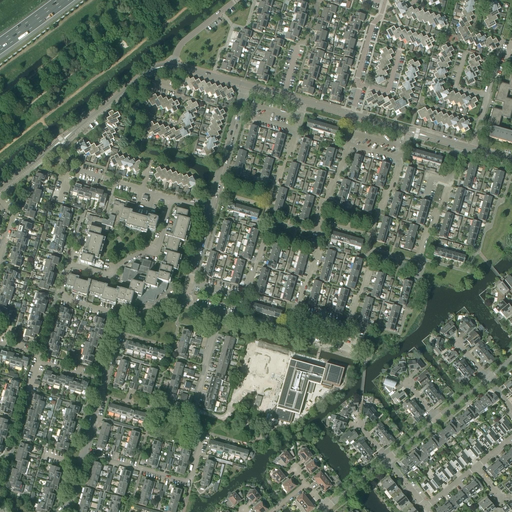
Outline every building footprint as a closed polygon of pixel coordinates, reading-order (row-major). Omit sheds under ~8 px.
[(467,0),(465,2),(466,5),(467,5),(469,9),(473,7),(476,5),(474,1),(470,3),(468,0),(467,0)] [(398,2),(395,3),(399,11),(406,6),(404,3),(400,5),(398,1),(398,2)] [(496,1),(489,5),(491,9),(491,8),(493,12),(497,10),(500,8),(496,1)] [(260,2),(258,9),(267,11),(269,7),(265,6),(266,4),(263,3),(260,2)] [(297,4),(296,8),(305,10),(307,4),(305,3),(301,2),(301,5),(297,4)] [(328,5),(326,9),(326,10),(330,10),(329,13),(332,13),(332,14),(335,14),(337,8),(328,5)] [(463,7),(465,10),(467,14),(471,12),(475,10),(473,7),(469,9),(467,5),(466,5),(463,7)] [(406,6),(399,11),(403,18),(406,16),(404,12),(408,10),(406,6)] [(294,14),(297,15),(300,16),(301,14),(304,15),(304,14),(306,15),(306,14),(307,14),(308,11),(305,10),(296,8),(294,14)] [(408,10),(404,12),(406,16),(408,19),(412,17),(410,14),(414,11),(413,11),(412,8),(408,10)] [(491,9),(487,10),(489,14),(491,18),(495,16),(499,14),(497,10),(493,12),(491,8),(491,9)] [(256,15),(259,16),(262,17),(263,15),(266,15),(267,11),(258,9),(256,15)] [(324,9),(322,15),(331,18),(332,14),(332,13),(329,13),(330,10),(326,10),(326,9),(324,9)] [(414,11),(410,14),(412,17),(414,21),(417,19),(415,15),(419,13),(417,9),(413,11),(414,11)] [(461,12),(463,16),(464,16),(466,20),(469,17),(470,18),(473,16),(471,12),(467,14),(465,10),(461,12)] [(419,13),(415,15),(417,19),(419,22),(423,21),(423,20),(421,17),(424,15),(424,14),(422,11),(419,13)] [(424,15),(421,17),(423,20),(423,21),(425,24),(428,22),(426,18),(430,16),(428,12),(424,14),(424,15)] [(356,13),(355,17),(358,18),(357,20),(361,21),(361,22),(363,22),(365,15),(356,13)] [(297,15),(296,19),(305,22),(307,15),(306,15),(304,14),(304,15),(301,14),(300,16),(297,15)] [(430,16),(426,18),(428,22),(430,26),(434,24),(432,20),(435,18),(435,17),(433,14),(430,16)] [(489,14),(486,16),(488,19),(490,23),(494,21),(497,19),(495,16),(491,18),(489,14)] [(259,16),(258,20),(267,23),(269,16),(266,15),(263,15),(262,17),(259,16)] [(322,15),(321,19),(324,20),(323,22),(327,23),(327,24),(329,24),(331,18),(322,15)] [(435,18),(432,20),(434,24),(435,27),(439,25),(437,21),(441,19),(439,15),(435,17),(435,18)] [(460,18),(462,21),(464,25),(468,23),(472,21),(470,18),(469,17),(466,20),(464,16),(463,16),(460,18)] [(352,17),(350,23),(359,26),(361,22),(361,21),(357,20),(358,18),(355,17),(352,17)] [(441,19),(437,21),(439,25),(441,29),(445,26),(448,24),(446,21),(444,17),(441,19)] [(296,19),(294,23),(294,24),(298,25),(297,27),(300,27),(300,28),(303,28),(305,22),(296,19)] [(318,19),(316,25),(326,28),(327,24),(327,23),(323,22),(324,20),(321,19),(318,19)] [(485,22),(482,24),(484,28),(487,26),(488,29),(496,25),(494,21),(490,23),(488,19),(484,21),(485,22)] [(258,20),(257,24),(260,25),(259,27),(263,28),(262,28),(265,29),(267,23),(258,20)] [(458,23),(460,27),(461,27),(463,30),(466,28),(467,29),(470,27),(468,23),(464,25),(462,21),(458,23)] [(257,24),(254,23),(252,30),(261,33),(262,28),(263,28),(259,27),(260,25),(257,24)] [(292,23),(290,29),(299,32),(300,28),(300,27),(297,27),(298,25),(294,24),(294,23),(292,23)] [(350,23),(349,27),(352,28),(352,30),(355,31),(355,32),(358,32),(359,26),(350,23)] [(315,32),(317,32),(320,33),(321,31),(324,32),(326,28),(316,25),(315,32)] [(347,26),(345,33),(354,36),(355,32),(355,31),(352,30),(352,28),(349,27),(347,26)] [(390,39),(394,37),(392,33),(396,31),(394,27),(386,31),(390,39)] [(457,29),(461,36),(468,32),(467,29),(466,28),(463,30),(461,27),(460,27),(457,29)] [(289,33),(292,34),(292,37),(295,37),(295,38),(297,38),(299,32),(290,29),(288,29),(287,33),(289,33)] [(396,40),(399,38),(400,38),(397,34),(401,32),(399,29),(396,31),(392,33),(394,37),(396,40)] [(241,34),(245,35),(244,37),(247,38),(250,39),(252,32),(243,30),(241,34)] [(401,42),(405,40),(403,36),(407,34),(405,30),(401,32),(397,34),(400,38),(399,38),(401,42)] [(317,32),(316,36),(325,39),(327,32),(324,32),(321,31),(320,33),(317,32)] [(407,43),(410,41),(408,38),(412,35),(410,32),(407,34),(403,36),(405,40),(407,43)] [(465,43),(468,41),(469,41),(467,37),(470,35),(468,32),(461,36),(465,43)] [(239,33),(237,40),(246,42),(247,38),(244,37),(245,35),(241,34),(239,33)] [(289,33),(287,33),(286,33),(284,39),(294,42),(295,38),(295,37),(292,37),(292,34),(289,33)] [(343,40),(346,40),(349,41),(349,39),(353,40),(354,36),(345,33),(343,40)] [(412,45),(416,43),(414,39),(418,37),(417,37),(415,33),(412,35),(408,38),(410,41),(412,45)] [(470,45),(474,43),(472,39),(476,37),(474,33),(470,35),(467,37),(469,41),(468,41),(470,45)] [(418,46),(421,44),(419,41),(423,38),(421,35),(417,37),(418,37),(414,39),(416,43),(418,46)] [(476,46),(479,44),(477,40),(481,38),(479,35),(476,37),(472,39),(474,43),(476,46)] [(314,43),(317,44),(320,45),(321,42),(324,43),(325,39),(316,36),(314,43)] [(423,48),(427,46),(425,42),(428,40),(426,36),(423,38),(419,41),(421,44),(423,48)] [(481,48),(485,46),(483,42),(487,40),(485,36),(481,38),(477,40),(479,44),(481,48)] [(427,46),(429,50),(432,47),(431,44),(434,42),(432,38),(428,40),(425,42),(427,46)] [(487,49),(490,47),(488,44),(492,41),(490,38),(487,40),(483,42),(485,46),(487,49)] [(274,43),(277,44),(276,46),(280,47),(282,48),(284,41),(275,39),(274,43)] [(346,40),(344,44),(353,47),(355,40),(353,40),(349,39),(349,41),(346,40)] [(490,47),(492,51),(496,49),(494,45),(498,43),(495,39),(492,41),(488,44),(490,47)] [(236,44),(239,45),(239,47),(242,48),(244,49),(246,42),(237,40),(236,44)] [(271,42),(269,49),(278,52),(280,47),(276,46),(277,44),(274,43),(271,42)] [(317,44),(315,48),(325,51),(326,44),(324,43),(321,42),(320,45),(317,44)] [(233,43),(232,50),(241,52),(243,53),(244,49),(242,48),(239,47),(239,45),(236,44),(233,43)] [(343,51),(345,52),(348,53),(349,50),(352,51),(353,47),(344,44),(343,51)] [(445,46),(442,48),(443,51),(444,51),(446,55),(450,53),(453,51),(451,47),(447,49),(445,46)] [(382,50),(383,54),(384,54),(386,58),(390,55),(390,56),(393,54),(391,50),(387,52),(385,48),(382,50)] [(268,53),(271,54),(271,56),(274,57),(276,58),(278,52),(269,49),(268,53)] [(230,54),(234,55),(233,57),(236,58),(239,59),(241,52),(232,50),(230,54)] [(315,50),(314,54),(317,55),(316,58),(320,59),(322,59),(324,53),(315,50)] [(345,52),(344,56),(353,59),(355,52),(352,51),(349,50),(348,53),(345,52)] [(443,51),(440,53),(442,57),(444,60),(448,58),(452,57),(450,53),(446,55),(444,51),(443,51)] [(266,52),(264,59),(273,61),(274,57),(271,56),(271,54),(268,53),(266,52)] [(228,53),(226,60),(235,62),(236,58),(233,57),(234,55),(230,54),(228,53)] [(311,54),(309,60),(318,63),(320,59),(316,58),(317,55),(314,54),(311,54)] [(380,56),(382,59),(384,63),(388,61),(392,59),(390,56),(390,55),(386,58),(384,54),(383,54),(380,56)] [(473,55),(469,57),(471,61),(471,60),(474,64),(477,62),(481,60),(484,61),(485,58),(479,56),(475,58),(473,55)] [(442,57),(438,59),(440,62),(441,62),(443,66),(446,64),(447,64),(450,62),(448,58),(444,60),(442,57)] [(343,58),(342,62),(342,63),(345,63),(345,66),(348,66),(348,67),(350,67),(352,61),(343,58)] [(263,63),(266,64),(265,66),(269,67),(268,67),(271,68),(273,61),(264,59),(263,63)] [(378,61),(380,65),(381,65),(383,68),(386,66),(387,67),(390,65),(388,61),(384,63),(382,59),(378,61)] [(225,64),(228,65),(227,67),(231,68),(233,69),(235,62),(226,60),(225,64)] [(307,67),(310,68),(310,67),(313,68),(314,66),(317,67),(318,63),(309,60),(307,67)] [(471,61),(468,62),(470,66),(472,70),(476,68),(479,66),(477,62),(474,64),(471,60),(471,61)] [(257,61),(256,68),(258,69),(267,71),(268,67),(269,67),(265,66),(266,64),(263,63),(260,62),(257,61)] [(412,61),(408,63),(410,66),(412,70),(416,68),(420,66),(418,62),(414,64),(412,61)] [(340,62),(338,68),(347,71),(348,67),(348,66),(345,66),(345,63),(342,63),(342,62),(340,62)] [(440,62),(437,64),(439,68),(441,71),(445,69),(449,67),(447,64),(446,64),(443,66),(441,62),(440,62)] [(222,63),(220,70),(229,72),(231,68),(227,67),(228,65),(225,64),(222,63)] [(377,67),(379,70),(381,74),(385,72),(389,70),(387,67),(386,66),(383,68),(381,65),(380,65),(377,67)] [(310,68),(309,72),(318,74),(320,68),(317,67),(314,66),(313,68),(310,67),(310,68)] [(410,66),(407,68),(409,72),(411,75),(415,73),(418,72),(416,68),(412,70),(410,66)] [(470,66),(466,68),(468,71),(470,75),(474,73),(478,71),(476,68),(472,70),(470,66)] [(336,75),(338,76),(338,75),(342,76),(342,74),(346,75),(347,71),(338,68),(336,75)] [(439,68),(435,70),(437,73),(440,77),(443,75),(447,73),(445,69),(441,71),(439,68)] [(258,69),(256,75),(259,76),(262,77),(263,75),(266,76),(266,75),(267,71),(258,69)] [(375,72),(377,76),(378,76),(380,79),(383,77),(384,77),(387,75),(385,72),(381,74),(379,70),(375,72)] [(468,71),(465,73),(467,77),(469,81),(473,78),(473,79),(476,77),(474,73),(470,75),(468,71)] [(309,72),(308,76),(311,77),(310,79),(314,80),(316,81),(318,74),(309,72)] [(409,72),(405,74),(407,77),(409,81),(413,79),(417,77),(415,73),(411,75),(409,72)] [(437,73),(434,75),(436,79),(438,82),(442,80),(445,78),(443,75),(440,77),(437,73)] [(338,76),(337,80),(346,82),(348,76),(346,75),(342,74),(342,76),(338,75),(338,76)] [(259,76),(258,80),(267,83),(269,76),(266,75),(266,76),(263,75),(262,77),(259,76)] [(305,75),(303,82),(312,84),(314,80),(310,79),(311,77),(308,76),(305,75)] [(378,76),(377,76),(374,78),(378,85),(385,81),(384,77),(383,77),(380,79),(378,76)] [(190,81),(190,80),(188,77),(180,81),(184,88),(188,86),(186,83),(190,81)] [(407,77),(404,79),(406,83),(408,86),(412,84),(415,82),(413,79),(409,81),(407,77)] [(467,77),(463,79),(467,86),(475,82),(473,79),(473,78),(469,81),(467,77)] [(195,82),(193,78),(190,80),(190,81),(186,83),(188,86),(190,90),(193,88),(191,84),(195,82)] [(436,79),(432,81),(434,84),(436,88),(440,86),(444,84),(442,80),(438,82),(436,79)] [(195,92),(199,90),(199,89),(197,86),(201,84),(199,80),(195,82),(191,84),(193,88),(195,92)] [(337,80),(336,84),(339,85),(339,87),(342,88),(344,89),(346,82),(337,80)] [(201,93),(204,91),(202,87),(206,85),(204,82),(201,84),(197,86),(199,89),(199,90),(201,93)] [(301,88),(304,89),(307,90),(308,87),(311,88),(312,84),(303,82),(301,88)] [(206,95),(210,93),(208,89),(212,87),(211,87),(209,83),(206,85),(202,87),(204,91),(206,95)] [(334,83),(332,90),(341,92),(342,88),(339,87),(339,85),(336,84),(334,83)] [(406,83),(402,85),(404,88),(406,92),(410,90),(414,88),(412,84),(408,86),(406,83)] [(495,101),(504,103),(509,85),(500,83),(495,101)] [(434,84),(431,86),(433,91),(435,93),(442,89),(440,86),(436,88),(434,84)] [(212,96),(215,94),(213,90),(217,88),(215,85),(211,87),(212,87),(208,89),(210,93),(212,96)] [(217,98),(221,96),(219,92),(222,90),(220,86),(217,88),(213,90),(215,94),(217,98)] [(304,89),(303,93),(312,96),(314,89),(311,88),(308,87),(307,90),(304,89)] [(223,99),(226,97),(224,94),(228,91),(226,88),(222,90),(219,92),(221,96),(223,99)] [(404,88),(401,90),(403,94),(403,93),(405,97),(409,95),(412,93),(410,90),(406,92),(404,88)] [(226,97),(228,101),(232,99),(230,95),(233,93),(231,89),(228,91),(224,94),(226,97)] [(442,89),(435,93),(436,95),(439,100),(442,98),(440,95),(444,92),(442,89)] [(330,96),(332,97),(336,98),(336,95),(340,96),(341,92),(332,90),(330,96)] [(444,92),(440,95),(442,98),(444,102),(448,100),(446,96),(450,94),(448,90),(444,92)] [(450,94),(446,96),(448,100),(450,103),(453,102),(453,101),(451,98),(455,96),(455,95),(453,92),(450,94)] [(369,99),(365,101),(367,105),(371,103),(371,102),(375,100),(373,97),(371,93),(367,95),(369,99)] [(403,94),(399,96),(401,99),(403,103),(407,101),(411,99),(409,95),(405,97),(403,93),(403,94)] [(455,96),(451,98),(453,101),(453,102),(455,105),(459,103),(457,99),(461,97),(460,97),(458,93),(455,95),(455,96)] [(152,107),(155,105),(153,101),(157,99),(155,95),(148,99),(152,107)] [(332,97),(331,101),(340,104),(342,97),(340,96),(336,95),(336,98),(332,97)] [(375,100),(371,102),(371,103),(373,106),(376,104),(380,102),(378,98),(376,95),(373,97),(375,100)] [(461,97),(457,99),(459,103),(461,107),(462,106),(464,105),(464,104),(462,101),(466,99),(466,98),(464,95),(460,97),(461,97)] [(380,102),(376,104),(378,108),(382,106),(386,103),(383,100),(384,100),(382,96),(378,98),(380,102)] [(157,108),(161,106),(159,102),(163,100),(162,100),(161,97),(157,99),(153,101),(155,105),(157,108)] [(466,99),(462,101),(464,104),(464,105),(462,106),(464,109),(465,109),(466,109),(466,108),(470,106),(468,102),(471,100),(469,97),(466,98),(466,99)] [(163,110),(166,108),(164,104),(168,102),(166,98),(162,100),(163,100),(159,102),(161,106),(163,110)] [(386,103),(382,106),(384,109),(387,107),(391,105),(389,101),(387,98),(384,100),(383,100),(386,103)] [(471,100),(468,102),(470,106),(471,110),(475,107),(474,104),(477,102),(475,98),(471,100)] [(391,105),(387,107),(389,111),(393,109),(396,107),(394,103),(393,99),(389,101),(391,105)] [(401,99),(398,101),(402,108),(402,109),(404,112),(406,111),(405,108),(404,107),(409,104),(407,101),(403,103),(401,99)] [(501,116),(509,119),(511,109),(511,100),(506,99),(501,116)] [(168,111),(172,109),(170,106),(173,103),(171,100),(168,102),(164,104),(166,108),(168,111)] [(172,109),(174,113),(177,111),(176,107),(179,105),(177,101),(173,103),(170,106),(172,109)] [(194,108),(194,109),(198,107),(196,103),(192,105),(190,101),(186,103),(188,107),(189,107),(191,111),(194,108)] [(396,107),(393,109),(395,112),(402,108),(398,101),(394,103),(396,107)] [(193,114),(196,112),(194,109),(194,108),(191,111),(189,107),(188,107),(185,109),(187,112),(189,116),(193,114)] [(421,120),(425,118),(423,114),(427,112),(425,108),(417,112),(421,120)] [(213,111),(215,114),(218,118),(221,116),(222,116),(225,114),(223,110),(219,112),(217,109),(213,111)] [(501,111),(493,109),(488,126),(496,129),(501,111)] [(427,121),(430,119),(428,116),(432,113),(430,110),(427,112),(423,114),(425,118),(427,121)] [(108,114),(110,117),(113,121),(116,119),(120,117),(118,113),(114,115),(112,111),(108,114)] [(432,123),(436,121),(434,117),(438,115),(437,115),(435,111),(432,113),(428,116),(430,119),(432,123)] [(191,119),(191,120),(195,118),(193,114),(189,116),(187,112),(183,114),(185,118),(188,121),(191,119)] [(438,124),(441,122),(439,119),(443,116),(441,113),(437,115),(438,115),(434,117),(436,121),(438,124)] [(212,116),(214,120),(216,124),(220,121),(220,122),(223,120),(222,116),(221,116),(218,118),(215,114),(212,116)] [(443,126),(447,124),(445,120),(448,118),(446,114),(443,116),(439,119),(441,122),(443,126)] [(448,127),(452,126),(452,125),(450,122),(454,120),(454,119),(452,116),(448,118),(445,120),(447,124),(448,127)] [(107,119),(109,123),(111,126),(115,124),(118,122),(116,119),(113,121),(110,117),(107,119)] [(454,129),(457,127),(458,127),(456,123),(459,121),(457,117),(454,119),(454,120),(450,122),(452,125),(452,126),(454,129)] [(190,125),(193,123),(191,120),(191,119),(188,121),(185,118),(182,120),(184,123),(186,127),(190,125)] [(459,131),(463,129),(461,125),(465,123),(465,122),(463,119),(459,121),(456,123),(458,127),(457,127),(459,131)] [(210,122),(212,125),(214,129),(218,127),(222,125),(220,122),(220,121),(216,124),(214,120),(210,122)] [(306,127),(312,129),(315,121),(308,120),(306,127)] [(463,129),(465,132),(469,130),(467,126),(470,124),(468,120),(465,122),(465,123),(461,125),(463,129)] [(312,129),(318,131),(321,123),(315,121),(312,129)] [(105,125),(107,128),(109,132),(113,130),(117,128),(115,124),(111,126),(109,123),(105,125)] [(149,134),(152,132),(156,130),(154,126),(152,123),(148,125),(150,128),(146,130),(149,134)] [(188,130),(192,128),(190,125),(186,127),(184,123),(180,125),(182,129),(185,133),(188,130)] [(318,131),(324,132),(326,125),(321,123),(318,131)] [(154,136),(158,134),(161,132),(159,128),(157,124),(154,126),(156,130),(152,132),(154,136)] [(209,127),(211,131),(213,134),(217,132),(220,131),(218,127),(214,129),(212,125),(209,127)] [(251,125),(249,131),(257,134),(258,127),(251,125)] [(324,132),(330,134),(332,126),(326,125),(324,132)] [(160,137),(163,135),(167,133),(165,129),(163,126),(159,128),(161,132),(158,134),(160,137)] [(332,126),(330,134),(336,136),(339,128),(332,126)] [(165,139),(169,137),(168,137),(172,135),(170,131),(168,127),(165,129),(167,133),(163,135),(165,139)] [(104,130),(106,134),(106,133),(108,137),(112,135),(115,133),(113,130),(109,132),(107,128),(104,130)] [(170,140),(174,138),(178,136),(175,132),(176,132),(174,129),(170,131),(172,135),(168,137),(169,137),(170,139),(169,139),(170,141),(170,140)] [(179,130),(183,138),(190,134),(188,130),(185,133),(182,129),(179,130)] [(511,143),(511,134),(491,129),(490,134),(485,133),(483,137),(489,139),(489,137),(511,143)] [(174,138),(176,142),(183,138),(179,130),(176,132),(175,132),(178,136),(174,138)] [(207,133),(209,136),(211,140),(215,138),(219,136),(217,132),(213,134),(211,131),(207,133)] [(249,131),(247,137),(255,140),(257,134),(249,131)] [(102,136),(104,139),(106,143),(110,141),(114,139),(112,135),(108,137),(106,133),(106,134),(102,136)] [(278,133),(276,139),(284,141),(285,135),(278,133)] [(206,138),(208,142),(210,145),(214,143),(217,141),(215,138),(211,140),(209,136),(206,138)] [(247,137),(246,143),(253,145),(255,140),(247,137)] [(303,138),(302,144),(309,146),(311,140),(303,138)] [(101,141),(103,144),(105,148),(109,146),(112,144),(110,141),(106,143),(104,139),(101,141)] [(276,139),(274,145),(282,147),(284,141),(276,139)] [(80,153),(83,151),(87,149),(85,145),(83,142),(79,144),(81,147),(78,149),(80,153)] [(204,144),(206,147),(208,151),(212,149),(216,147),(214,143),(210,145),(208,142),(204,144)] [(85,155),(89,153),(89,152),(92,150),(90,147),(91,147),(89,143),(85,145),(87,149),(83,151),(85,155)] [(253,145),(246,143),(244,149),(252,152),(253,145)] [(103,144),(99,146),(103,154),(111,150),(109,146),(105,148),(103,144)] [(302,144),(300,150),(308,152),(309,146),(302,144)] [(91,156),(94,154),(98,152),(96,148),(94,145),(91,147),(90,147),(92,150),(89,152),(89,153),(91,156)] [(274,145),(273,151),(280,153),(282,147),(274,145)] [(94,154),(96,158),(103,154),(99,146),(96,148),(98,152),(94,154)] [(206,147),(203,149),(207,157),(214,152),(212,149),(208,151),(206,147)] [(410,157),(416,158),(418,151),(412,149),(410,157)] [(239,150),(237,156),(245,158),(246,152),(239,150)] [(300,150),(298,156),(306,158),(308,152),(300,150)] [(280,153),(273,151),(271,157),(279,159),(280,153)] [(324,151),(324,153),(326,154),(325,157),(334,160),(336,155),(326,152),(327,151),(324,151)] [(416,158),(422,160),(424,152),(418,151),(416,158)] [(422,160),(428,162),(430,154),(424,152),(422,160)] [(428,162),(434,163),(436,156),(430,154),(428,162)] [(114,167),(118,165),(116,161),(119,159),(119,158),(117,155),(110,159),(114,167)] [(355,155),(353,161),(361,163),(362,157),(355,155)] [(237,156),(235,162),(243,164),(245,158),(237,156)] [(306,158),(298,156),(297,162),(304,164),(306,158)] [(436,156),(434,163),(440,165),(443,157),(436,156)] [(119,168),(123,166),(121,162),(125,160),(123,157),(119,158),(119,159),(116,161),(118,165),(119,168)] [(125,170),(128,168),(129,168),(126,164),(130,162),(128,158),(125,160),(121,162),(123,166),(125,170)] [(266,158),(264,164),(272,166),(273,160),(266,158)] [(130,171),(134,169),(132,165),(136,163),(134,160),(130,162),(126,164),(129,168),(128,168),(130,171)] [(134,169),(136,173),(140,171),(138,167),(141,165),(139,161),(136,163),(132,165),(134,169)] [(353,161),(351,167),(359,169),(361,163),(353,161)] [(235,162),(234,168),(241,170),(243,164),(235,162)] [(323,163),(322,167),(329,169),(329,170),(335,171),(336,169),(332,168),(333,164),(324,162),(323,163)] [(382,162),(380,168),(388,170),(389,164),(382,162)] [(291,163),(290,169),(297,171),(299,165),(291,163)] [(469,163),(468,169),(475,171),(477,165),(469,163)] [(264,164),(262,170),(270,172),(272,166),(264,164)] [(351,167),(350,173),(357,175),(359,169),(351,167)] [(407,167),(406,173),(413,176),(415,169),(407,167)] [(156,180),(160,178),(160,177),(163,175),(161,172),(161,171),(159,168),(155,170),(157,174),(154,176),(156,180)] [(241,170),(234,168),(232,174),(240,176),(241,170)] [(380,168),(378,174),(386,176),(388,170),(380,168)] [(162,181),(165,179),(169,177),(167,173),(165,169),(161,171),(161,172),(163,175),(160,177),(160,178),(162,181)] [(290,169),(288,175),(296,177),(297,171),(290,169)] [(468,169),(466,175),(474,177),(475,171),(468,169)] [(262,170),(261,176),(268,178),(270,172),(262,170)] [(318,170),(317,177),(324,179),(326,173),(318,170)] [(167,183),(171,181),(170,180),(174,178),(172,175),(172,174),(170,171),(167,173),(169,177),(165,179),(167,183)] [(496,171),(495,177),(502,179),(504,173),(496,171)] [(173,184),(176,182),(180,180),(177,176),(178,176),(176,173),(172,174),(172,175),(174,178),(170,180),(171,181),(173,184)] [(357,175),(350,173),(348,179),(356,181),(357,175)] [(406,173),(404,179),(412,182),(413,176),(406,173)] [(35,178),(39,179),(38,181),(41,182),(44,183),(44,180),(47,181),(49,175),(43,174),(43,175),(37,174),(35,178)] [(178,186),(181,184),(185,181),(183,178),(181,174),(178,176),(177,176),(180,180),(176,182),(178,186)] [(378,174),(377,180),(384,182),(386,176),(378,174)] [(288,175),(286,181),(294,183),(296,177),(288,175)] [(466,175),(464,181),(472,183),(474,177),(466,175)] [(183,187),(187,185),(191,183),(188,179),(189,179),(187,176),(183,178),(185,181),(181,184),(183,187)] [(268,178),(261,176),(259,182),(267,184),(268,178)] [(33,177),(31,184),(40,186),(41,182),(38,181),(39,179),(35,178),(33,177)] [(187,185),(189,189),(196,185),(192,177),(189,179),(188,179),(191,183),(187,185)] [(317,177),(315,183),(323,185),(324,179),(317,177)] [(495,177),(493,183),(501,185),(502,179),(495,177)] [(343,179),(341,186),(349,188),(351,188),(353,182),(350,182),(343,179)] [(404,179),(402,185),(410,188),(412,182),(404,179)] [(384,182),(377,180),(375,186),(383,189),(384,182)] [(294,183),(286,181),(284,187),(292,189),(294,183)] [(472,183),(464,181),(463,187),(470,189),(472,183)] [(315,183),(313,188),(321,191),(323,185),(315,183)] [(493,183),(491,189),(499,191),(501,185),(493,183)] [(31,184),(29,190),(32,191),(35,192),(36,190),(39,191),(39,190),(40,186),(31,184)] [(73,193),(77,194),(78,191),(81,191),(81,188),(82,188),(82,185),(75,184),(74,189),(71,188),(70,192),(73,192),(73,193)] [(410,188),(402,185),(400,192),(408,194),(410,188)] [(90,200),(90,198),(90,197),(91,194),(89,194),(90,190),(90,189),(89,189),(89,187),(86,186),(86,189),(83,198),(90,200)] [(341,186),(339,192),(347,194),(349,188),(341,186)] [(370,187),(368,193),(376,195),(377,189),(370,187)] [(77,196),(83,198),(86,189),(82,188),(81,188),(81,191),(78,191),(77,194),(77,196)] [(90,198),(95,199),(97,190),(90,188),(90,189),(90,190),(89,194),(91,194),(90,197),(90,198)] [(279,188),(278,194),(285,196),(287,190),(279,188)] [(321,191),(313,188),(311,195),(319,197),(321,191)] [(457,188),(456,194),(463,196),(465,190),(457,188)] [(499,191),(491,189),(490,195),(497,197),(499,191)] [(32,191),(31,195),(40,198),(42,199),(44,192),(41,192),(41,191),(39,190),(39,191),(36,190),(35,192),(32,191)] [(95,199),(99,200),(100,197),(102,197),(103,194),(104,191),(97,190),(95,199)] [(339,192),(338,198),(345,200),(347,194),(339,192)] [(395,192),(394,198),(401,200),(403,194),(395,192)] [(368,193),(366,199),(374,201),(376,195),(368,193)] [(99,200),(98,202),(105,204),(107,195),(103,194),(102,197),(100,197),(99,200)] [(278,194),(276,200),(284,202),(285,196),(278,194)] [(456,194),(454,200),(462,202),(463,196),(456,194)] [(29,199),(33,200),(32,203),(35,203),(35,204),(38,204),(40,198),(31,195),(29,199)] [(306,195),(305,201),(312,204),(314,197),(306,195)] [(484,195),(483,202),(490,204),(492,198),(484,195)] [(338,198),(336,204),(344,206),(345,200),(338,198)] [(394,198),(392,204),(400,206),(401,200),(394,198)] [(27,199),(25,205),(34,208),(35,204),(35,203),(32,203),(33,200),(29,199),(27,199)] [(366,199),(365,205),(372,207),(374,201),(366,199)] [(276,200),(274,206),(282,208),(284,202),(276,200)] [(422,200),(420,206),(428,208),(430,202),(422,200)] [(454,200),(452,206),(460,208),(462,202),(454,200)] [(114,204),(111,212),(116,214),(116,212),(118,212),(118,214),(121,215),(123,209),(124,205),(119,204),(119,205),(117,205),(118,202),(115,201),(114,204)] [(305,201),(303,207),(311,209),(312,204),(305,201)] [(227,210),(233,212),(235,204),(229,202),(227,210)] [(483,202),(481,208),(489,210),(490,204),(483,202)] [(233,212),(239,214),(241,206),(235,204),(233,212)] [(392,204),(390,210),(398,212),(400,206),(392,204)] [(24,209),(23,212),(26,212),(29,213),(30,211),(33,212),(35,212),(36,213),(37,209),(34,208),(25,205),(24,206),(24,208),(24,209)] [(372,207),(365,205),(363,211),(371,213),(372,207)] [(239,214),(245,215),(247,208),(241,206),(239,214)] [(282,208),(274,206),(273,212),(280,214),(282,208)] [(420,206),(419,212),(426,214),(428,208),(420,206)] [(460,208),(452,206),(451,212),(458,214),(460,208)] [(59,214),(62,214),(65,215),(66,213),(69,214),(72,214),(73,209),(71,208),(70,209),(61,207),(59,214)] [(303,207),(301,213),(309,215),(311,209),(303,207)] [(174,218),(178,219),(174,236),(169,235),(169,237),(165,251),(164,254),(168,255),(166,264),(161,263),(161,266),(159,273),(159,275),(151,273),(154,263),(151,262),(150,266),(142,264),(143,260),(140,259),(139,265),(133,264),(131,270),(125,268),(121,281),(131,284),(129,292),(120,289),(117,288),(116,292),(107,290),(108,285),(105,285),(91,281),(89,280),(87,284),(78,282),(79,277),(77,277),(76,277),(69,275),(66,286),(73,288),(72,292),(87,296),(88,292),(102,296),(101,300),(116,304),(117,300),(131,304),(139,306),(140,304),(147,299),(154,301),(155,295),(163,291),(166,291),(168,283),(172,269),(176,270),(180,256),(176,254),(180,240),(184,241),(190,220),(186,219),(188,211),(177,208),(175,215),(174,218)] [(245,215),(251,217),(253,209),(247,208),(245,215)] [(481,208),(479,214),(487,216),(489,210),(481,208)] [(121,215),(120,220),(127,222),(126,226),(147,232),(148,228),(155,230),(159,219),(151,217),(149,216),(148,220),(132,216),(133,211),(130,211),(123,209),(121,215)] [(253,209),(251,217),(257,219),(259,211),(253,209)] [(398,212),(390,210),(388,216),(396,218),(398,212)] [(26,212),(24,217),(31,219),(30,220),(33,221),(33,219),(34,219),(35,212),(33,212),(30,211),(29,213),(26,212)] [(109,220),(109,221),(114,222),(113,224),(118,226),(120,220),(121,215),(118,214),(117,216),(115,216),(116,214),(111,212),(109,220)] [(419,212),(417,218),(425,220),(426,214),(419,212)] [(62,214),(61,219),(70,221),(72,214),(69,214),(66,213),(65,215),(62,214)] [(309,215),(301,213),(300,219),(307,222),(309,215)] [(445,213),(444,219),(451,221),(453,215),(445,213)] [(487,216),(479,214),(478,220),(485,222),(487,216)] [(87,226),(91,227),(97,229),(98,226),(96,225),(96,223),(98,224),(100,219),(92,217),(88,216),(88,219),(90,219),(90,221),(88,221),(88,223),(87,226)] [(383,217),(382,223),(389,225),(391,219),(383,217)] [(425,220),(417,218),(415,224),(423,226),(425,220)] [(61,219),(60,223),(63,224),(62,226),(65,227),(68,228),(70,221),(61,219)] [(98,226),(97,229),(102,230),(107,232),(108,232),(109,227),(109,226),(107,226),(108,221),(100,219),(98,224),(100,224),(100,226),(98,226)] [(444,219),(442,225),(450,227),(451,221),(444,219)] [(20,221),(19,224),(20,224),(20,226),(22,226),(22,227),(25,227),(24,230),(28,231),(30,231),(31,229),(31,228),(32,226),(32,225),(32,223),(30,222),(29,224),(27,223),(24,222),(24,221),(22,220),(20,221)] [(472,220),(471,226),(478,229),(480,222),(472,220)] [(224,221),(222,227),(230,229),(232,223),(224,221)] [(57,222),(55,228),(64,231),(65,227),(62,226),(63,224),(60,223),(57,222)] [(382,223),(380,229),(388,231),(389,225),(382,223)] [(410,225),(408,231),(416,233),(418,227),(410,225)] [(442,225),(440,231),(448,233),(450,227),(442,225)] [(19,226),(17,232),(26,235),(28,231),(24,230),(25,227),(22,227),(22,226),(20,226),(19,226)] [(471,226),(469,232),(477,235),(478,229),(471,226)] [(83,255),(81,262),(92,266),(94,258),(98,260),(104,238),(100,237),(102,230),(97,229),(91,227),(89,234),(88,234),(88,236),(92,238),(91,242),(87,254),(83,252),(82,255),(83,255)] [(222,227),(221,233),(228,235),(230,229),(222,227)] [(53,235),(56,236),(59,237),(60,234),(63,235),(65,236),(65,235),(66,235),(67,232),(64,231),(55,228),(53,235)] [(251,228),(249,234),(257,237),(259,231),(251,228)] [(380,229),(378,235),(386,237),(388,231),(380,229)] [(408,231),(407,237),(415,239),(416,233),(408,231)] [(448,233),(440,231),(439,237),(446,239),(448,233)] [(17,232),(16,239),(18,240),(18,239),(21,240),(22,238),(25,239),(26,235),(17,232)] [(331,239),(337,241),(339,234),(333,232),(331,239)] [(469,232),(467,238),(475,241),(477,235),(469,232)] [(221,233),(219,239),(227,241),(228,235),(221,233)] [(56,236),(55,240),(64,242),(66,236),(65,236),(63,235),(60,234),(59,237),(56,236)] [(249,234),(247,240),(255,243),(257,237),(249,234)] [(337,241),(343,243),(345,235),(339,234),(337,241)] [(343,243),(349,245),(351,237),(345,235),(343,243)] [(386,237),(378,235),(377,241),(384,243),(386,237)] [(349,245),(355,246),(357,239),(351,237),(349,245)] [(407,237),(405,243),(413,245),(415,239),(407,237)] [(18,240),(17,244),(26,246),(28,240),(25,239),(22,238),(21,240),(18,239),(18,240)] [(475,241),(467,238),(466,245),(473,247),(475,241)] [(52,239),(51,243),(54,244),(57,245),(56,247),(60,248),(62,249),(64,242),(55,240),(52,239)] [(219,239),(217,245),(225,247),(227,241),(219,239)] [(357,239),(355,246),(361,248),(363,240),(357,239)] [(247,240),(246,246),(253,249),(255,243),(247,240)] [(54,244),(51,243),(49,250),(57,252),(57,253),(61,254),(61,253),(62,252),(62,251),(62,249),(60,248),(56,247),(57,245),(54,244)] [(274,243),(272,249),(280,252),(281,245),(274,243)] [(413,245),(405,243),(403,249),(411,251),(413,245)] [(16,248),(19,249),(18,251),(22,252),(24,253),(26,246),(17,244),(16,248)] [(225,247),(217,245),(215,251),(223,253),(225,247)] [(246,246),(244,252),(252,255),(253,249),(246,246)] [(12,250),(11,252),(11,253),(11,254),(20,256),(22,252),(18,251),(19,249),(16,248),(13,247),(13,249),(12,250)] [(434,255),(440,257),(442,249),(436,248),(434,255)] [(272,249),(270,255),(278,257),(280,252),(272,249)] [(440,257),(446,259),(448,251),(442,249),(440,257)] [(328,250),(326,256),(334,258),(336,252),(328,250)] [(301,251),(299,257),(307,259),(308,253),(301,251)] [(446,259),(452,260),(454,253),(448,251),(446,259)] [(210,252),(209,258),(216,260),(218,254),(210,252)] [(252,255),(244,252),(242,259),(250,261),(252,255)] [(452,260),(458,262),(460,254),(454,253),(452,260)] [(11,254),(9,260),(12,261),(15,262),(16,260),(19,260),(20,256),(11,254)] [(460,254),(458,262),(464,264),(466,256),(460,254)] [(270,255),(269,261),(276,263),(278,257),(270,255)] [(50,256),(49,260),(49,261),(52,262),(52,264),(55,265),(57,266),(59,259),(50,256)] [(326,256),(324,262),(332,264),(334,258),(326,256)] [(299,257),(297,263),(305,265),(307,259),(299,257)] [(209,258),(207,264),(215,266),(216,260),(209,258)] [(355,258),(353,264),(361,266),(362,260),(355,258)] [(237,259),(236,265),(243,267),(245,261),(237,259)] [(12,261),(11,265),(20,268),(22,261),(19,260),(16,260),(15,262),(12,261)] [(46,260),(45,266),(54,269),(55,265),(52,264),(52,262),(49,261),(49,260),(46,260)] [(276,263),(269,261),(267,267),(274,270),(276,263)] [(324,262),(323,268),(330,270),(332,264),(324,262)] [(297,263),(295,269),(303,271),(305,265),(297,263)] [(207,264),(205,270),(213,272),(215,266),(207,264)] [(353,264),(351,270),(359,272),(361,266),(353,264)] [(236,265),(234,271),(242,273),(243,267),(236,265)] [(43,273),(45,274),(45,273),(49,274),(49,272),(53,273),(54,269),(45,266),(43,273)] [(7,268),(6,274),(8,275),(11,276),(11,278),(14,279),(16,280),(18,273),(13,271),(13,270),(7,268)] [(262,268),(260,274),(268,276),(269,270),(262,268)] [(323,268),(321,274),(329,276),(330,270),(323,268)] [(303,271),(295,269),(294,275),(301,277),(303,271)] [(213,272),(205,270),(204,276),(211,278),(213,272)] [(351,270),(350,276),(357,278),(359,272),(351,270)] [(234,271),(232,277),(240,279),(242,273),(234,271)] [(45,274),(44,278),(53,280),(55,274),(53,273),(49,272),(49,274),(45,273),(45,274)] [(378,273),(376,279),(383,281),(385,275),(378,273)] [(6,274),(4,281),(13,283),(14,279),(11,278),(11,276),(8,275),(6,274)] [(260,274),(258,280),(266,282),(268,276),(260,274)] [(329,276),(321,274),(319,280),(327,282),(329,276)] [(289,276),(287,282),(295,284),(296,278),(289,276)] [(350,276),(348,282),(356,284),(357,278),(350,276)] [(43,282),(46,283),(46,285),(49,286),(51,287),(53,280),(44,278),(42,277),(40,281),(43,282)] [(240,279),(232,277),(230,283),(238,285),(240,279)] [(376,279),(374,285),(382,287),(383,281),(376,279)] [(258,280),(257,286),(264,288),(266,282),(258,280)] [(404,280),(403,286),(410,288),(412,282),(404,280)] [(4,281),(2,287),(4,288),(8,289),(8,287),(12,288),(12,287),(14,288),(15,284),(13,283),(4,281)] [(43,282),(40,281),(39,288),(48,290),(49,286),(46,285),(46,283),(43,282)] [(314,281),(312,287),(320,289),(322,283),(314,281)] [(287,282),(285,288),(293,290),(295,284),(287,282)] [(356,284),(348,282),(346,288),(354,290),(356,284)] [(497,293),(497,298),(504,298),(504,296),(505,295),(504,294),(508,291),(502,283),(497,287),(497,288),(495,290),(497,293)] [(374,285),(372,291),(380,293),(382,287),(374,285)] [(264,288),(257,286),(255,292),(262,294),(264,288)] [(403,286),(401,292),(409,294),(410,288),(403,286)] [(4,288),(3,292),(12,295),(14,288),(12,287),(12,288),(8,287),(8,289),(4,288)] [(312,287),(311,293),(318,295),(320,289),(312,287)] [(285,288),(283,294),(291,296),(293,290),(285,288)] [(341,288),(339,295),(347,297),(349,291),(341,288)] [(380,293),(372,291),(371,297),(378,299),(380,293)] [(2,296),(5,297),(5,299),(8,300),(8,301),(10,301),(12,295),(3,292),(2,296)] [(401,292),(399,298),(407,300),(409,294),(401,292)] [(35,300),(38,301),(41,301),(42,299),(45,300),(45,299),(48,300),(48,299),(49,297),(49,296),(45,294),(45,296),(37,293),(35,300)] [(311,293),(309,299),(317,301),(318,295),(311,293)] [(291,296),(283,294),(282,300),(289,302),(291,296)] [(339,295),(338,301),(345,303),(347,297),(339,295)] [(365,297),(364,303),(371,306),(373,300),(365,297)] [(407,300),(399,298),(398,304),(405,306),(407,300)] [(498,313),(500,311),(506,306),(503,303),(504,302),(504,301),(504,298),(497,298),(496,302),(493,305),(495,308),(494,308),(498,313)] [(38,301),(37,305),(46,307),(47,301),(45,300),(42,299),(41,301),(38,301)] [(317,301),(309,299),(307,305),(315,307),(317,301)] [(338,301),(336,307),(344,309),(345,303),(338,301)] [(250,310),(256,312),(258,305),(252,303),(250,310)] [(364,303),(362,309),(370,312),(371,306),(364,303)] [(37,305),(35,309),(39,310),(38,312),(41,313),(44,314),(46,307),(37,305)] [(256,312),(262,314),(264,306),(258,305),(256,312)] [(392,305),(391,311),(398,313),(400,307),(392,305)] [(500,311),(506,319),(511,313),(511,307),(511,308),(508,305),(506,306),(500,311)] [(262,314),(268,316),(270,308),(264,306),(262,314)] [(344,309),(336,307),(334,313),(342,315),(344,309)] [(0,318),(5,320),(6,316),(8,309),(6,309),(2,308),(2,310),(0,309),(0,318)] [(33,308),(31,315),(40,317),(41,313),(38,312),(39,310),(35,309),(33,308)] [(59,315),(62,315),(65,316),(66,314),(69,315),(71,315),(73,310),(70,309),(70,310),(61,308),(59,315)] [(268,316),(274,317),(276,310),(270,308),(268,316)] [(362,309),(360,315),(368,318),(370,312),(362,309)] [(276,310),(274,317),(280,319),(282,311),(276,310)] [(391,311),(389,317),(397,319),(398,313),(391,311)] [(62,315),(61,319),(70,322),(71,315),(69,315),(66,314),(65,316),(62,315)] [(29,321),(32,322),(35,323),(36,321),(39,322),(39,321),(40,317),(31,315),(29,321)] [(368,318),(360,315),(359,322),(366,324),(368,318)] [(95,317),(93,324),(96,325),(99,326),(100,323),(103,324),(104,320),(95,317)] [(389,317),(387,323),(395,325),(397,319),(389,317)] [(56,323),(57,323),(63,325),(62,327),(65,328),(68,329),(70,322),(61,319),(60,322),(58,321),(57,321),(56,323)] [(461,323),(460,323),(460,324),(460,327),(466,335),(475,327),(470,320),(461,319),(461,323)] [(28,325),(31,326),(40,329),(41,322),(39,321),(39,322),(36,321),(35,323),(32,322),(29,321),(28,325)] [(455,326),(451,322),(440,332),(443,336),(444,335),(447,338),(451,335),(456,330),(454,327),(455,326)] [(57,323),(55,329),(64,332),(65,328),(62,327),(63,325),(57,323)] [(96,325),(95,329),(104,331),(106,325),(103,324),(100,323),(99,326),(96,325)] [(395,325),(387,323),(386,329),(393,331),(395,325)] [(31,326),(29,330),(33,331),(32,333),(35,334),(35,335),(38,335),(40,329),(31,326)] [(183,330),(182,336),(189,338),(191,332),(188,331),(189,329),(184,328),(184,330),(183,330)] [(55,329),(54,333),(54,334),(57,334),(57,337),(60,338),(62,338),(64,332),(55,329)] [(94,333),(97,334),(96,336),(100,337),(102,338),(104,331),(95,329),(94,333)] [(29,330),(27,330),(24,341),(27,342),(28,337),(34,339),(35,335),(35,334),(32,333),(33,331),(29,330)] [(471,337),(467,340),(471,346),(474,343),(475,345),(480,341),(479,339),(478,336),(479,336),(479,332),(477,330),(474,332),(473,331),(469,335),(471,337)] [(91,332),(89,339),(98,341),(100,337),(96,336),(97,334),(94,333),(91,332)] [(51,333),(50,339),(59,342),(60,338),(57,337),(57,334),(54,334),(54,333),(51,333)] [(182,336),(180,342),(188,344),(189,338),(182,336)] [(434,344),(435,350),(439,355),(445,349),(442,346),(442,345),(443,340),(436,337),(434,344)] [(48,346),(50,347),(50,346),(54,347),(54,345),(57,346),(60,347),(61,343),(59,342),(50,339),(48,346)] [(88,343),(91,344),(91,346),(94,347),(97,348),(98,341),(89,339),(88,343)] [(86,342),(84,349),(93,351),(94,347),(91,346),(91,344),(88,343),(86,342)] [(127,350),(134,351),(136,343),(130,342),(127,350)] [(180,342),(178,348),(186,350),(188,344),(180,342)] [(476,354),(479,358),(486,352),(483,348),(484,347),(480,342),(475,346),(477,348),(473,352),(475,355),(476,354)] [(134,351),(140,353),(142,345),(136,343),(134,351)] [(50,346),(50,347),(48,355),(57,358),(60,347),(57,346),(54,345),(54,347),(50,346)] [(140,353),(145,355),(148,347),(142,345),(140,353)] [(145,355),(151,356),(154,349),(148,347),(145,355)] [(186,350),(178,348),(177,354),(178,354),(177,357),(186,360),(188,354),(185,354),(186,350)] [(84,349),(82,356),(84,356),(88,357),(88,355),(92,356),(93,351),(84,349)] [(151,356),(157,358),(160,350),(154,349),(151,356)] [(160,350),(157,358),(164,360),(166,352),(160,350)] [(486,352),(479,358),(482,361),(481,362),(484,365),(488,362),(490,364),(495,360),(491,355),(492,354),(489,350),(486,352)] [(446,353),(443,355),(446,360),(448,358),(451,361),(456,357),(458,356),(456,354),(454,351),(449,354),(447,352),(446,353)] [(8,352),(5,361),(9,363),(10,363),(11,359),(13,360),(14,357),(14,355),(14,354),(8,352)] [(220,358),(229,360),(231,361),(232,355),(230,355),(222,352),(220,358)] [(9,363),(9,365),(12,366),(12,367),(14,367),(15,367),(18,358),(19,355),(16,354),(15,355),(14,355),(14,357),(13,360),(11,359),(10,363),(9,363)] [(83,360),(82,364),(91,366),(92,363),(94,356),(92,356),(88,355),(88,357),(84,356),(83,360)] [(22,359),(21,362),(23,363),(22,366),(23,366),(27,367),(29,358),(23,356),(22,359)] [(18,358),(15,367),(22,369),(23,366),(22,366),(23,363),(21,362),(22,359),(18,358)] [(457,369),(460,373),(468,367),(465,363),(466,362),(463,359),(459,363),(457,360),(452,364),(456,370),(457,369)] [(121,360),(119,366),(127,368),(129,362),(121,360)] [(274,408),(271,419),(291,424),(294,414),(300,415),(306,391),(310,392),(312,383),(331,389),(332,385),(339,387),(343,373),(344,369),(340,368),(326,364),(324,370),(290,360),(277,408),(274,408)] [(419,360),(408,362),(409,370),(415,369),(418,372),(424,367),(419,360)] [(392,370),(390,375),(398,378),(399,374),(400,374),(401,373),(400,372),(405,372),(406,371),(405,361),(398,362),(399,365),(392,370)] [(176,363),(174,369),(182,371),(188,373),(194,374),(195,371),(183,368),(184,365),(176,363)] [(119,366),(117,372),(125,374),(127,368),(119,366)] [(468,367),(460,373),(463,376),(463,377),(467,382),(472,378),(470,376),(474,373),(472,370),(471,371),(468,367)] [(150,368),(148,374),(156,376),(157,370),(150,368)] [(174,369),(173,375),(181,377),(182,371),(174,369)] [(418,377),(420,379),(417,381),(421,386),(428,380),(426,378),(430,375),(426,370),(418,377)] [(42,379),(41,383),(46,384),(46,383),(47,383),(47,381),(48,381),(48,378),(51,378),(52,375),(52,373),(46,371),(43,380),(42,379)] [(117,372),(116,378),(124,380),(126,381),(128,375),(125,374),(117,372)] [(221,380),(221,381),(223,381),(225,382),(227,377),(224,376),(216,373),(214,379),(221,380)] [(148,374),(146,380),(154,382),(156,376),(148,374)] [(47,381),(47,383),(47,384),(48,385),(52,386),(53,385),(56,376),(52,375),(51,378),(48,378),(48,381),(47,381)] [(173,375),(171,381),(179,383),(181,377),(173,375)] [(56,376),(53,385),(60,387),(61,385),(60,385),(61,381),(59,381),(60,377),(56,376)] [(389,392),(389,393),(391,391),(392,391),(392,390),(392,389),(393,388),(394,389),(395,387),(397,380),(386,376),(384,384),(383,385),(385,385),(385,388),(389,392)] [(67,377),(65,386),(69,387),(70,384),(72,384),(73,381),(74,379),(67,377)] [(507,387),(509,391),(511,388),(511,377),(503,384),(506,388),(507,387)] [(69,387),(68,389),(75,391),(78,379),(74,378),(74,379),(73,381),(72,384),(70,384),(69,387)] [(124,380),(116,378),(114,384),(122,386),(124,380)] [(78,379),(75,391),(81,393),(82,391),(83,387),(81,387),(81,383),(81,382),(80,382),(81,380),(80,380),(78,379)] [(142,385),(144,386),(152,388),(154,382),(146,380),(143,379),(142,385)] [(10,385),(13,386),(12,388),(16,389),(18,390),(20,383),(19,383),(20,381),(17,380),(16,382),(11,381),(10,385)] [(81,383),(81,387),(83,387),(82,391),(86,392),(89,383),(82,381),(81,382),(81,383)] [(171,381),(169,387),(177,389),(179,383),(171,381)] [(426,394),(429,398),(436,392),(433,388),(434,387),(430,382),(425,386),(427,389),(423,392),(425,395),(426,394)] [(210,383),(209,388),(218,391),(220,391),(221,386),(219,386),(210,383)] [(7,384),(5,391),(17,394),(18,391),(17,391),(18,390),(16,389),(12,388),(13,386),(10,385),(7,384)] [(144,386),(143,392),(151,395),(152,388),(144,386)] [(169,387),(168,393),(176,395),(177,389),(169,387)] [(209,388),(208,394),(216,396),(218,397),(220,391),(218,391),(209,388)] [(5,391),(4,397),(6,398),(9,399),(10,397),(13,398),(15,398),(16,397),(17,397),(17,394),(5,391)] [(403,392),(398,396),(397,393),(391,398),(394,402),(397,401),(399,403),(409,395),(407,396),(405,394),(403,392)] [(436,392),(429,398),(432,402),(431,402),(434,405),(438,402),(439,404),(445,400),(440,395),(439,396),(436,392)] [(176,395),(168,393),(166,399),(174,401),(176,395)] [(485,397),(481,400),(487,407),(491,404),(491,405),(499,399),(494,394),(490,397),(487,394),(484,396),(485,397)] [(32,402),(35,403),(35,402),(38,403),(38,401),(42,402),(44,402),(46,398),(43,397),(44,396),(40,395),(40,396),(34,395),(32,402)] [(3,397),(2,401),(14,405),(16,398),(15,398),(13,398),(10,397),(9,399),(6,398),(4,397),(3,397)] [(206,399),(205,404),(213,406),(215,407),(217,402),(215,401),(206,399)] [(407,409),(410,413),(418,407),(415,403),(416,402),(413,400),(409,403),(407,400),(402,405),(406,410),(407,409)] [(477,409),(475,410),(479,416),(484,411),(483,410),(487,407),(481,400),(477,403),(476,402),(474,404),(477,409)] [(2,401),(1,406),(4,406),(4,407),(7,407),(6,410),(10,411),(12,411),(14,405),(2,401)] [(35,403),(33,407),(42,409),(44,402),(42,402),(38,401),(38,403),(35,402),(35,403)] [(345,418),(346,419),(346,418),(348,419),(350,414),(352,412),(355,412),(354,407),(357,407),(358,401),(353,401),(354,404),(349,405),(343,410),(341,416),(345,418)] [(70,403),(69,405),(71,406),(69,409),(69,410),(73,411),(72,413),(75,414),(78,415),(80,408),(74,406),(75,404),(70,403)] [(108,412),(114,414),(117,406),(110,404),(108,412)] [(213,406),(205,404),(203,409),(212,412),(214,412),(215,407),(213,406)] [(0,414),(3,415),(3,414),(8,415),(8,416),(11,417),(12,413),(12,411),(10,411),(6,410),(7,407),(4,407),(4,406),(1,406),(1,408),(0,408),(0,414)] [(114,414),(120,416),(123,408),(117,406),(114,414)] [(373,409),(371,406),(363,406),(363,413),(367,414),(368,415),(366,416),(369,419),(370,418),(373,422),(379,417),(376,413),(377,413),(374,408),(373,409)] [(33,407),(32,411),(35,412),(35,414),(38,415),(41,416),(42,409),(33,407)] [(418,407),(410,413),(413,417),(417,423),(422,419),(420,416),(424,413),(422,410),(421,411),(418,407)] [(120,416),(126,417),(129,409),(123,408),(120,416)] [(467,412),(463,415),(469,422),(473,419),(473,420),(479,416),(475,410),(472,412),(469,408),(466,411),(467,412)] [(67,409),(65,415),(74,418),(75,414),(72,413),(73,411),(69,410),(69,409),(67,409)] [(126,417),(132,419),(135,411),(129,409),(126,417)] [(30,410),(28,417),(37,419),(39,420),(41,416),(38,415),(35,414),(35,412),(32,411),(30,410)] [(132,419),(138,421),(140,413),(135,411),(132,419)] [(140,413),(138,421),(144,422),(143,426),(146,427),(149,418),(146,417),(147,414),(140,413)] [(65,415),(63,422),(66,423),(66,422),(69,423),(70,421),(73,422),(74,418),(65,415)] [(459,423),(456,425),(461,430),(466,426),(465,425),(469,422),(463,415),(459,418),(458,417),(456,419),(459,423)] [(26,423),(28,424),(29,424),(32,425),(32,422),(36,423),(37,419),(28,417),(26,423)] [(334,424),(336,425),(334,431),(339,436),(341,434),(342,435),(342,434),(342,433),(345,431),(343,429),(344,428),(345,428),(347,420),(337,417),(334,424)] [(502,424),(500,425),(507,435),(508,435),(507,434),(509,431),(511,430),(511,429),(507,425),(509,423),(505,417),(501,421),(502,424)] [(63,422),(62,426),(65,427),(74,429),(74,428),(75,426),(75,425),(76,423),(73,422),(70,421),(69,423),(66,422),(66,423),(63,422)] [(24,427),(36,430),(38,424),(36,423),(32,422),(32,425),(29,424),(28,424),(26,423),(26,424),(25,424),(24,427)] [(376,434),(379,438),(386,432),(383,428),(384,428),(380,422),(375,427),(377,429),(373,432),(375,435),(376,434)] [(103,423),(101,429),(109,431),(111,425),(103,423)] [(449,426),(445,429),(451,436),(455,433),(455,434),(461,430),(456,425),(454,427),(451,423),(448,425),(449,426)] [(498,423),(491,429),(495,434),(498,432),(501,437),(503,436),(507,434),(507,435),(500,425),(498,423)] [(0,430),(7,432),(9,426),(7,425),(3,424),(3,426),(0,425),(0,430)] [(35,437),(36,430),(24,427),(24,430),(24,431),(26,432),(29,433),(29,435),(32,436),(35,437)] [(63,431),(67,432),(66,434),(69,435),(72,436),(74,429),(65,427),(63,431)] [(101,429),(100,435),(108,437),(109,431),(101,429)] [(441,438),(438,440),(443,445),(448,440),(447,440),(451,436),(445,429),(441,432),(440,431),(437,434),(441,438)] [(491,429),(484,434),(493,446),(494,446),(493,445),(495,443),(497,441),(493,436),(495,434),(491,429)] [(61,430),(59,437),(68,439),(71,440),(72,436),(69,435),(66,434),(67,432),(63,431),(61,430)] [(26,432),(24,431),(22,438),(31,441),(31,442),(33,442),(35,437),(32,436),(29,435),(29,433),(26,432)] [(132,431),(130,437),(138,439),(140,433),(132,431)] [(341,438),(344,442),(347,441),(349,444),(350,443),(351,444),(354,442),(353,441),(358,436),(356,435),(357,433),(355,433),(354,432),(349,435),(347,433),(341,438)] [(386,432),(379,438),(382,442),(381,443),(383,446),(387,442),(389,445),(395,441),(390,435),(389,436),(386,432)] [(484,434),(477,440),(481,446),(484,444),(487,448),(487,449),(489,447),(492,445),(493,447),(493,446),(484,434)] [(100,435),(98,441),(106,443),(108,437),(100,435)] [(59,437),(57,443),(60,444),(63,445),(64,443),(67,444),(67,443),(68,439),(59,437)] [(130,437),(128,443),(136,445),(138,439),(130,437)] [(431,441),(427,444),(433,451),(436,448),(437,449),(443,445),(438,440),(436,441),(433,437),(430,440),(431,441)] [(357,449),(360,453),(368,447),(365,443),(366,443),(363,440),(359,443),(357,441),(352,445),(356,450),(357,449)] [(474,446),(472,448),(479,458),(480,458),(479,457),(481,454),(483,452),(479,448),(481,446),(477,440),(473,443),(474,446)] [(106,443),(98,441),(96,447),(104,449),(106,443)] [(154,441),(152,447),(160,449),(162,443),(154,441)] [(211,449),(216,451),(219,443),(213,441),(210,441),(207,450),(210,451),(211,449)] [(19,448),(22,448),(22,449),(25,450),(24,452),(28,453),(27,453),(30,453),(32,447),(26,445),(27,443),(25,443),(24,444),(20,443),(19,448)] [(57,443),(55,449),(61,451),(62,449),(68,451),(69,444),(67,443),(67,444),(64,443),(63,445),(60,444),(57,443)] [(128,443),(127,449),(135,451),(136,445),(128,443)] [(216,451),(222,452),(225,445),(219,443),(216,451)] [(423,452),(420,454),(424,459),(430,455),(429,454),(433,451),(427,444),(423,447),(422,446),(419,448),(423,452)] [(222,452),(228,454),(231,446),(225,445),(222,452)] [(228,454),(234,456),(237,448),(231,446),(228,454)] [(152,447),(151,453),(159,455),(160,449),(152,447)] [(368,447),(360,453),(363,457),(362,458),(367,463),(372,459),(370,456),(374,453),(372,450),(371,451),(368,447)] [(19,448),(17,454),(26,457),(27,453),(28,453),(24,452),(25,450),(22,449),(22,448),(19,448)] [(234,456),(240,457),(243,450),(237,448),(234,456)] [(308,452),(309,449),(301,448),(300,453),(298,455),(300,458),(301,458),(305,462),(312,457),(308,452)] [(467,448),(463,451),(467,457),(470,455),(473,459),(473,460),(475,458),(478,457),(479,458),(472,448),(469,450),(467,448)] [(135,451),(127,449),(125,455),(133,457),(135,451)] [(183,449),(181,455),(189,457),(191,451),(183,449)] [(243,450),(240,457),(246,459),(247,456),(249,456),(249,457),(250,456),(250,457),(252,456),(253,453),(252,453),(252,452),(250,452),(249,452),(249,451),(243,450)] [(281,456),(279,458),(281,459),(277,462),(282,466),(281,467),(285,464),(285,465),(292,459),(291,458),(295,456),(294,456),(292,450),(287,454),(286,452),(285,453),(284,453),(283,453),(283,454),(282,454),(281,455),(281,456)] [(460,457),(458,459),(465,469),(466,469),(465,468),(467,465),(469,463),(465,459),(467,457),(463,451),(459,455),(460,457)] [(413,455),(409,458),(415,466),(418,463),(419,463),(424,459),(420,454),(418,456),(415,452),(412,454),(413,455)] [(151,453),(149,459),(157,461),(159,455),(151,453)] [(15,461),(18,462),(18,461),(21,462),(22,460),(25,461),(26,457),(17,454),(15,461)] [(502,457),(500,459),(508,469),(507,468),(510,466),(509,465),(511,462),(511,460),(507,454),(503,458),(502,457)] [(181,455),(179,461),(187,463),(189,457),(181,455)] [(415,466),(409,458),(405,461),(404,460),(401,463),(404,466),(400,469),(404,475),(411,470),(412,471),(416,468),(415,466)] [(157,461),(149,459),(147,465),(152,466),(151,468),(157,469),(159,462),(157,461)] [(311,459),(304,465),(306,467),(305,468),(311,475),(320,468),(316,463),(315,464),(311,459)] [(453,459),(449,463),(453,468),(456,466),(459,471),(461,469),(464,468),(465,469),(458,459),(455,461),(453,459)] [(498,462),(494,465),(500,472),(504,469),(504,470),(507,468),(508,469),(500,459),(497,461),(498,462)] [(18,462),(17,466),(26,468),(28,462),(25,461),(22,460),(21,462),(18,461),(18,462)] [(207,460),(205,466),(213,469),(215,469),(217,463),(215,463),(207,460)] [(179,461),(178,467),(186,469),(187,463),(179,461)] [(94,462),(92,468),(100,470),(102,464),(94,462)] [(446,469),(444,471),(451,480),(452,480),(451,479),(453,476),(455,475),(455,474),(455,475),(451,470),(453,468),(449,463),(445,466),(446,469)] [(500,472),(494,465),(490,468),(489,467),(487,469),(495,480),(494,478),(497,476),(496,475),(500,472)] [(17,466),(16,470),(19,471),(18,473),(22,474),(24,475),(26,468),(17,466)] [(49,473),(51,473),(55,474),(55,472),(59,473),(60,468),(51,466),(49,473)] [(205,466),(203,472),(211,475),(213,469),(205,466)] [(186,469),(178,467),(176,473),(184,475),(186,469)] [(92,468),(91,474),(99,476),(100,470),(92,468)] [(442,468),(435,474),(439,480),(442,478),(445,482),(447,481),(450,479),(451,480),(444,471),(442,468)] [(13,469),(11,476),(20,478),(22,474),(18,473),(19,471),(16,470),(13,469)] [(280,469),(277,472),(272,471),(271,479),(274,479),(278,484),(285,478),(282,474),(283,473),(280,469)] [(123,470),(121,476),(129,479),(131,472),(123,470)] [(315,481),(319,485),(329,477),(325,473),(324,474),(322,471),(315,477),(314,477),(313,477),(313,478),(312,478),(312,479),(312,480),(312,481),(313,481),(314,481),(315,481)] [(51,473),(50,477),(59,480),(61,473),(59,473),(55,472),(55,474),(51,473)] [(203,472),(202,478),(210,481),(211,475),(203,472)] [(91,474),(89,480),(97,482),(99,476),(91,474)] [(432,480),(430,482),(437,492),(437,491),(437,490),(439,488),(441,486),(440,486),(437,481),(439,480),(435,474),(431,477),(432,480)] [(9,482),(12,483),(15,484),(16,482),(19,482),(20,478),(11,476),(9,482)] [(121,476),(119,482),(127,485),(129,479),(121,476)] [(380,483),(386,490),(394,484),(391,480),(392,480),(389,476),(380,483)] [(50,477),(49,482),(52,483),(52,485),(58,486),(59,480),(50,477)] [(329,477),(319,485),(322,489),(322,490),(322,491),(321,491),(322,491),(322,492),(322,493),(323,493),(324,493),(325,493),(326,492),(326,491),(333,485),(331,483),(332,482),(329,477)] [(511,478),(510,477),(501,484),(504,488),(505,487),(508,490),(511,487),(511,478)] [(200,485),(199,488),(205,490),(206,486),(208,487),(210,481),(202,478),(200,485)] [(291,480),(290,480),(288,478),(281,484),(284,488),(284,489),(287,493),(296,486),(291,480)] [(473,482),(469,485),(475,492),(479,489),(480,490),(482,488),(483,489),(484,489),(475,478),(473,481),(473,482)] [(97,482),(89,480),(87,486),(95,489),(97,482)] [(145,480),(144,486),(151,488),(154,489),(155,483),(153,482),(145,480)] [(47,481),(45,487),(54,490),(57,491),(58,487),(58,486),(52,485),(52,483),(49,482),(47,481)] [(12,483),(11,487),(17,489),(16,492),(13,491),(22,493),(24,486),(21,485),(22,483),(19,482),(16,482),(15,484),(12,483)] [(119,482),(118,488),(126,491),(127,485),(119,482)] [(437,492),(430,482),(427,484),(425,482),(421,485),(425,491),(428,489),(431,493),(431,494),(433,492),(436,491),(437,492)] [(386,490),(392,498),(400,490),(398,487),(397,488),(394,484),(386,490)] [(465,487),(462,489),(470,499),(471,499),(470,498),(472,496),(472,495),(475,492),(469,485),(466,488),(465,487)] [(144,486),(142,492),(150,494),(151,488),(144,486)] [(43,494),(45,495),(49,496),(49,493),(53,494),(54,490),(45,487),(43,494)] [(85,488),(83,494),(91,496),(93,490),(85,488)] [(126,491),(118,488),(116,494),(124,497),(126,491)] [(174,488),(172,494),(180,496),(182,490),(174,488)] [(249,494),(246,496),(249,500),(250,499),(254,504),(261,498),(257,493),(257,490),(250,489),(249,494)] [(460,492),(456,495),(462,503),(466,499),(467,500),(469,498),(470,500),(470,499),(462,489),(459,491),(460,492)] [(392,498),(397,505),(405,498),(402,495),(403,494),(400,490),(392,498)] [(142,492),(140,498),(148,500),(150,494),(142,492)] [(225,504),(230,507),(229,508),(230,508),(233,505),(234,506),(241,501),(240,500),(243,497),(240,492),(236,495),(235,493),(233,495),(232,495),(231,495),(230,496),(230,497),(230,498),(228,499),(229,501),(225,504)] [(43,494),(41,498),(53,501),(55,495),(53,494),(49,493),(49,496),(45,495),(43,494)] [(295,504),(299,509),(308,501),(305,497),(305,496),(306,496),(306,495),(306,494),(305,494),(305,493),(304,493),(303,493),(302,493),(302,494),(301,494),(301,495),(294,501),(296,504),(295,504)] [(83,494),(82,500),(89,502),(91,496),(83,494)] [(172,494),(171,500),(178,502),(180,496),(172,494)] [(111,495),(110,498),(113,498),(112,502),(120,504),(121,498),(111,495)] [(452,497),(449,500),(457,510),(458,510),(457,509),(459,507),(458,506),(462,503),(456,495),(453,498),(452,497)] [(486,496),(477,503),(483,510),(491,504),(488,501),(489,500),(486,496)] [(40,502),(41,502),(43,503),(46,504),(46,506),(49,507),(51,508),(53,501),(41,498),(40,502)] [(140,498),(138,504),(146,506),(148,500),(140,498)] [(397,505),(403,511),(412,505),(409,501),(408,502),(405,498),(397,505)] [(82,500),(80,506),(88,508),(89,502),(82,500)] [(171,500),(169,506),(177,508),(178,502),(171,500)] [(447,503),(443,506),(448,511),(450,511),(453,510),(454,511),(456,509),(457,510),(449,500),(446,502),(447,503)] [(260,501),(255,504),(253,506),(255,509),(254,509),(256,511),(264,511),(268,509),(264,504),(263,505),(260,501)] [(308,501),(299,509),(301,511),(308,511),(312,509),(313,509),(314,509),(315,509),(315,508),(315,507),(316,507),(315,506),(315,505),(314,505),(313,505),(312,505),(308,501)] [(43,503),(41,502),(40,504),(38,504),(36,511),(37,511),(45,511),(46,511),(48,511),(49,507),(46,506),(46,504),(43,503)] [(111,502),(109,508),(110,508),(118,510),(120,504),(112,502),(111,502)]
